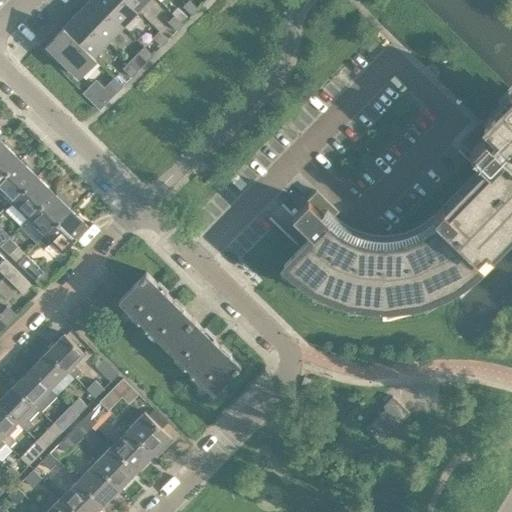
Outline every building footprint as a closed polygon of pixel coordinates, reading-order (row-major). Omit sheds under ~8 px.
[(106,40),(121,25),(95,0),(88,0),(77,12),(106,40)] [(95,0),(121,25),(136,9),(126,0),(95,0)] [(126,0),(136,9),(145,0),(126,0)] [(191,15),(197,9),(188,0),(187,0),(182,6),(191,15)] [(182,24),(188,18),(177,7),(171,13),(182,24)] [(94,59),(95,58),(92,55),(106,40),(77,12),(62,27),(94,59)] [(176,30),(182,24),(173,15),(167,21),(176,30)] [(94,59),(62,27),(42,48),(57,63),(62,59),(78,75),(94,59)] [(161,46),(167,40),(158,30),(152,37),(161,46)] [(146,61),(152,55),(143,46),(136,52),(146,61)] [(131,77),(137,70),(128,61),(121,68),(131,77)] [(116,92),(122,86),(113,77),(106,83),(116,92)] [(282,264),(292,272),(302,280),(313,287),(322,291),(335,297),(346,300),(359,303),(376,305),(394,304),(409,302),(420,300),(432,296),(443,291),(454,285),(465,278),(475,271),(484,261),(483,260),(511,229),(511,91),(483,121),(480,119),(459,140),(465,146),(482,163),(478,168),(458,148),(457,150),(476,169),(432,215),(419,225),(402,232),(389,234),(383,235),(365,232),(347,226),(333,214),(332,214),(337,209),(331,204),(330,204),(317,190),(307,200),(293,214),(282,203),(280,205),(311,235),(300,246),(269,216),(268,218),(298,248),(282,264)] [(0,143),(0,177),(18,159),(1,142),(0,143)] [(36,175),(18,159),(0,177),(0,190),(10,201),(36,175)] [(28,218),(53,192),(36,175),(10,201),(28,218)] [(59,198),(53,192),(28,218),(45,235),(70,209),(67,207),(70,204),(61,195),(59,198)] [(70,209),(45,235),(39,240),(46,246),(51,241),(62,251),(87,226),(70,209)] [(0,246),(8,254),(17,246),(8,237),(0,245),(0,246)] [(34,280),(43,271),(25,254),(17,262),(34,280)] [(0,271),(4,276),(13,267),(4,259),(0,262),(0,271)] [(21,292),(30,284),(13,267),(4,276),(21,292)] [(102,280),(120,297),(129,288),(111,271),(102,280)] [(193,318),(182,308),(145,271),(129,288),(120,297),(118,299),(130,311),(132,309),(139,316),(137,318),(165,346),(193,318)] [(111,306),(118,299),(120,297),(102,280),(94,289),(111,306)] [(111,306),(94,289),(85,298),(103,315),(111,306)] [(94,323),(103,315),(85,298),(77,307),(94,323)] [(0,329),(15,314),(5,304),(0,309),(0,329)] [(68,316),(85,332),(94,323),(77,307),(68,316)] [(240,364),(193,318),(165,346),(194,373),(195,372),(202,379),(201,380),(213,392),(240,364)] [(67,370),(66,370),(73,377),(80,371),(73,363),(83,353),(64,333),(47,350),(67,370)] [(47,350),(44,353),(30,367),(50,387),(66,370),(67,370),(47,350)] [(109,382),(117,373),(102,358),(94,367),(109,382)] [(50,387),(30,367),(13,384),(38,409),(40,411),(57,394),(50,387)] [(128,403),(137,393),(122,378),(99,401),(108,409),(121,396),(128,403)] [(94,397),(103,388),(94,380),(86,388),(94,397)] [(38,409),(13,384),(0,397),(0,404),(16,421),(27,431),(34,424),(28,419),(38,409)] [(365,426),(364,427),(379,442),(380,441),(380,440),(398,422),(408,412),(391,395),(382,405),(384,408),(366,426),(365,426)] [(78,414),(86,405),(77,397),(69,405),(78,414)] [(99,418),(108,409),(99,401),(90,410),(99,418)] [(6,432),(16,421),(0,404),(0,438),(4,443),(8,447),(15,440),(6,432)] [(147,414),(161,427),(167,421),(153,408),(147,414)] [(170,436),(161,427),(144,411),(127,428),(153,453),(155,456),(165,446),(162,443),(170,436)] [(96,421),(87,413),(82,418),(91,426),(96,421)] [(61,431),(69,422),(61,414),(52,422),(61,431)] [(74,426),(82,435),(91,426),(82,418),(74,426)] [(44,448),(53,439),(61,431),(52,422),(36,440),(44,448)] [(136,470),(153,453),(127,428),(110,445),(136,470)] [(65,452),(74,444),(65,435),(57,444),(65,452)] [(27,465),(36,456),(44,448),(36,440),(19,457),(27,465)] [(110,445),(94,462),(119,487),(136,470),(110,445)] [(49,469),(57,461),(49,452),(40,461),(49,469)] [(102,504),(119,487),(94,462),(77,479),(102,504)] [(11,482),(19,474),(11,465),(2,474),(11,482)] [(32,486),(40,478),(32,469),(23,478),(32,486)] [(77,479),(60,496),(76,511),(94,511),(102,504),(77,479)] [(15,503),(24,495),(15,486),(7,495),(15,503)] [(76,511),(60,496),(44,511),(76,511)]
